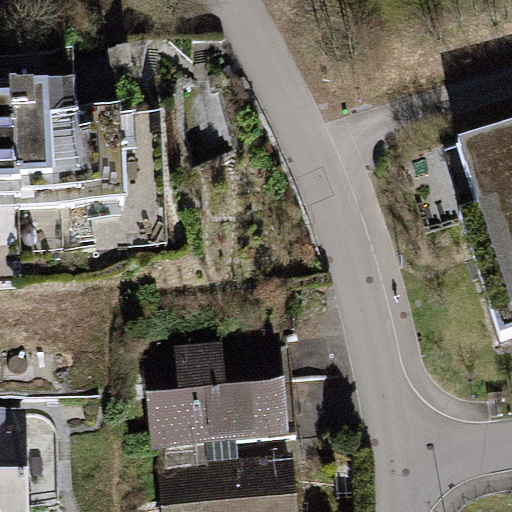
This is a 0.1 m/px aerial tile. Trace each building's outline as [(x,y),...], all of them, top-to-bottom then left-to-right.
[(0,200),(102,195),(97,98),(37,101),(36,81),(0,82),(0,200)] [(511,137),(443,158),(504,353),(511,350),(511,137)] [(290,444),(280,336),(134,345),(145,483),(196,478),(194,453),(290,444)] [(0,418),(0,511),(17,511),(15,418),(0,418)] [(145,483),(147,511),(294,511),(291,470),(196,478),(145,483)]
